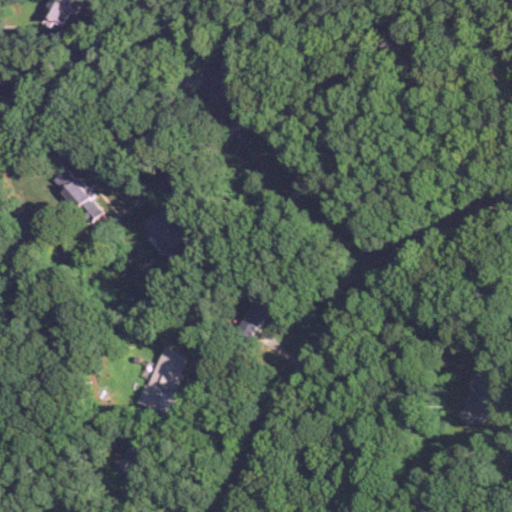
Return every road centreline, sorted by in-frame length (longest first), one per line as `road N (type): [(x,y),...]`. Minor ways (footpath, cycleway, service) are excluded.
road 1 (residential): [(244,511),(270,428),(344,323),(394,268),(511,191)]
road 2 (residential): [(394,268),(223,75)]
